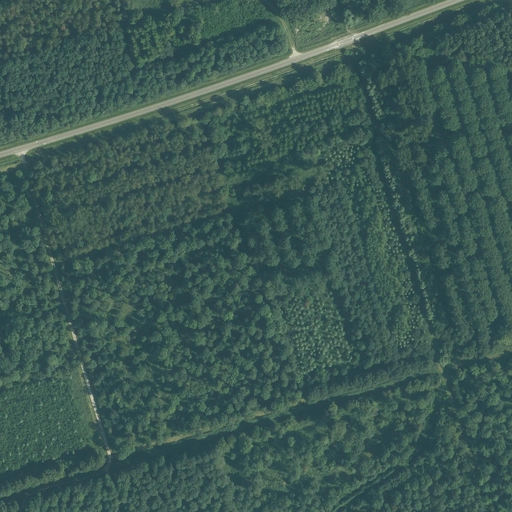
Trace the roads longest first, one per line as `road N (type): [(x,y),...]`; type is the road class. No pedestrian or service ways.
road 1 (tertiary): [(0,154),(459,0)]
road 2 (track): [(15,511),(18,492),(112,468),(19,149)]
